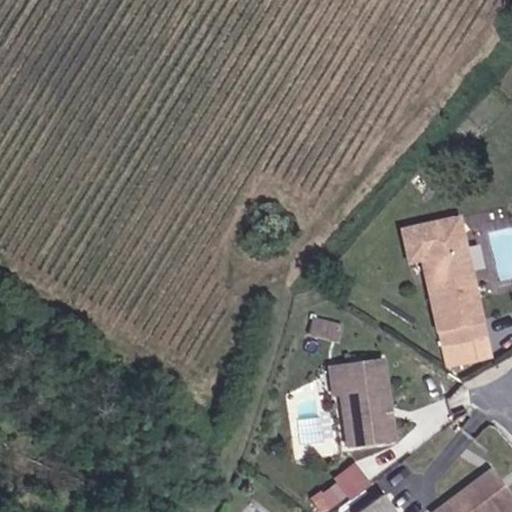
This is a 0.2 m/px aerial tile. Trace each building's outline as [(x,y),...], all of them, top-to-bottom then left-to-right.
[(255,214),(246,234),(274,246),(283,225),(255,214)] [(472,288),(478,286),(468,248),(462,218),(456,219),(463,250),(472,288)] [(472,288),(463,250),(456,219),(407,231),(415,262),(427,258),(445,331),(461,327),(465,343),(490,336),(478,286),(472,288)] [(352,387),(351,362),(336,363),(337,388),(345,388),(352,387)] [(352,387),(345,388),(346,442),(392,441),(391,362),(351,362),(352,387)] [(326,511),(327,511),(370,480),(356,461),(312,493),(326,511)] [(510,511),(489,481),(444,511),(510,511)] [(391,511),(380,497),(360,511),(391,511)]
